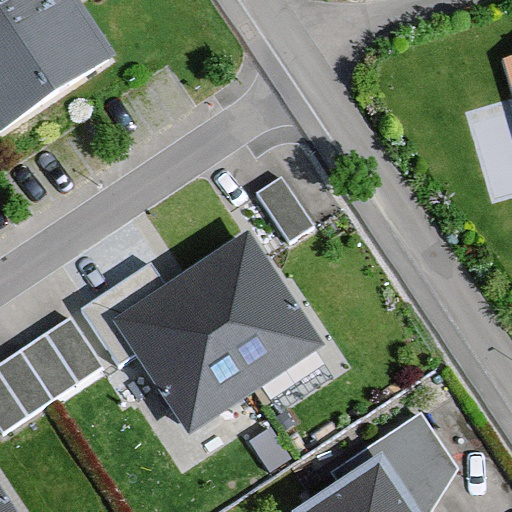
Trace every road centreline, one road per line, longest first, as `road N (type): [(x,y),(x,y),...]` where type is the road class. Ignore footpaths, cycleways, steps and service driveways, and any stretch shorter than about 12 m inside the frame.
road 1 (residential): [(306,75),(511,388)]
road 2 (residential): [(306,75),(0,278)]
